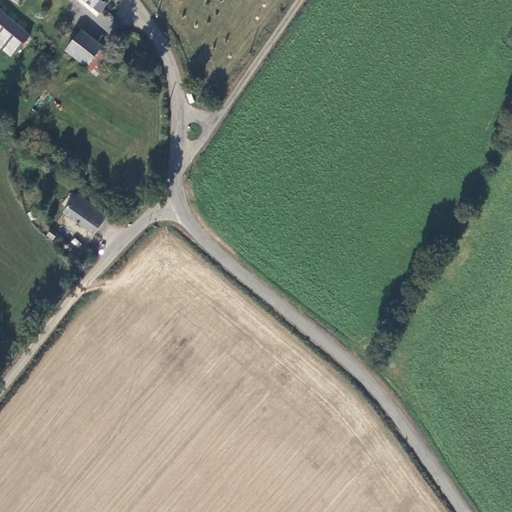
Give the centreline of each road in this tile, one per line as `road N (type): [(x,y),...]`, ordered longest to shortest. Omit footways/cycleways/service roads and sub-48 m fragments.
road 1 (tertiary): [(465,511),(360,371),(197,236),(171,203)]
road 2 (unclassified): [(0,393),(139,224),(171,203)]
road 3 (tertiary): [(171,203),(179,114),(172,76),(130,0)]
